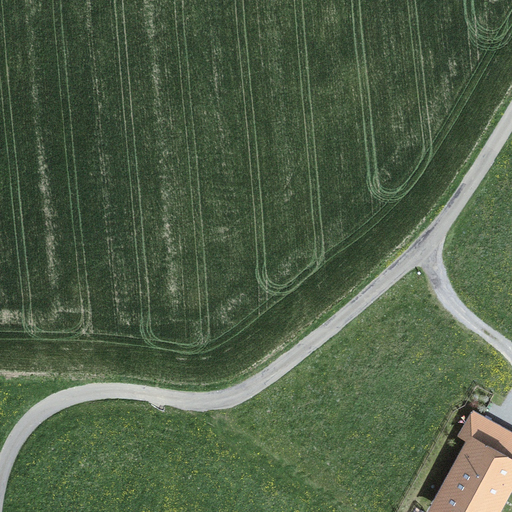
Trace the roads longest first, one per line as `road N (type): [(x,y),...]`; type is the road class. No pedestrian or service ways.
road 1 (unclassified): [(511,116),(424,245),(252,386),(208,401),(75,395),(35,416),(0,480)]
road 2 (track): [(511,353),(448,299),(424,245)]
